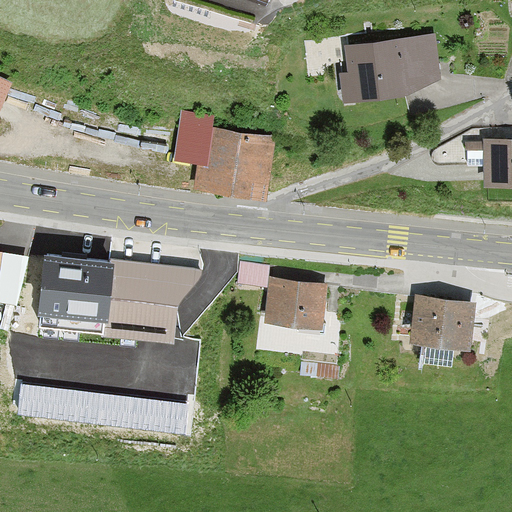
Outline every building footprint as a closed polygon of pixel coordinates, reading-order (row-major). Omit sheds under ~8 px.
[(404,88),(441,73),(436,30),(373,35),(345,41),(348,66),(339,68),(343,97),(381,89),(404,88)] [(0,103),(13,79),(0,73),(0,103)] [(231,188),(267,195),(276,133),(241,126),(213,124),(214,113),(181,109),(174,157),(197,160),(194,184),(231,188)] [(483,137),(466,137),(468,162),(484,161),(484,181),(511,178),(511,131),(483,134),(483,137)] [(0,248),(0,294),(16,297),(23,252),(1,248),(0,248)] [(110,262),(44,255),(38,299),(41,300),(39,315),(102,322),(102,328),(174,335),(177,305),(200,281),(202,268),(111,258),(110,262)] [(300,274),(269,273),(264,317),(294,318),(323,324),(329,279),(300,274)] [(471,341),(477,295),(447,291),(415,289),(410,333),(441,336),(471,341)]
